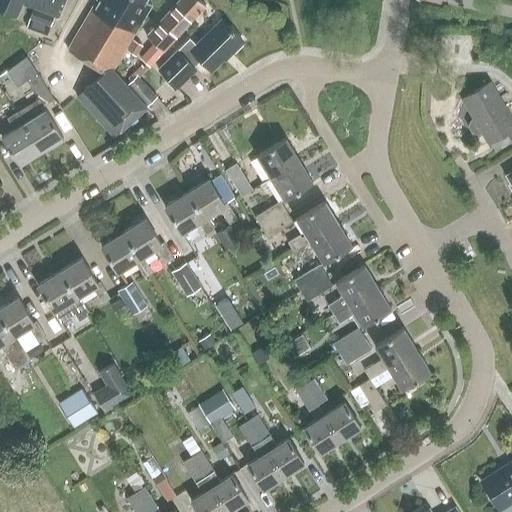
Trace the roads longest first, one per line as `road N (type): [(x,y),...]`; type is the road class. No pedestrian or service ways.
road 1 (residential): [(0,241),(271,75),(307,67)]
road 2 (residential): [(330,511),(441,441),(477,395),(481,350),(424,249)]
road 3 (residential): [(424,249),(380,172),(386,78)]
